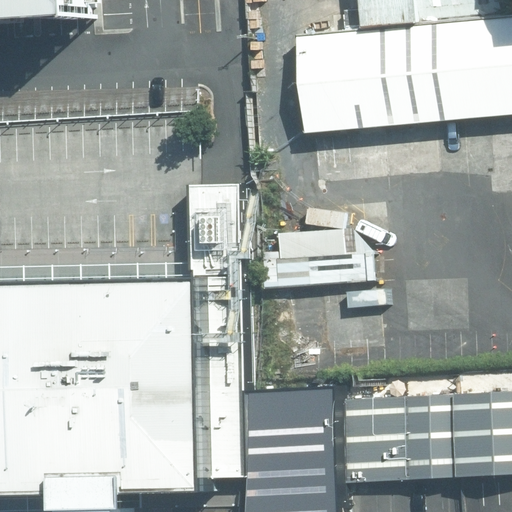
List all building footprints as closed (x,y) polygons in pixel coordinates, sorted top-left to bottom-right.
[(0,0),(0,21),(111,13),(110,0),(0,0)] [(374,0),(377,28),(509,18),(507,0),(374,0)] [(377,28),(307,35),(315,130),(511,112),(511,17),(509,18),(377,28)] [(0,281),(0,492),(76,491),(77,510),(149,508),(148,490),(229,488),(224,339),(261,338),(257,184),(206,185),(208,275),(0,281)] [(313,210),(313,226),(354,226),(354,210),(313,210)] [(384,254),(361,227),(267,231),(270,285),(385,280),(384,254)] [(511,394),(448,397),(452,487),(511,484),(511,394)] [(448,397),(353,402),(357,491),(452,487),(448,397)] [(350,511),(346,398),(255,403),(259,511),(350,511)]
